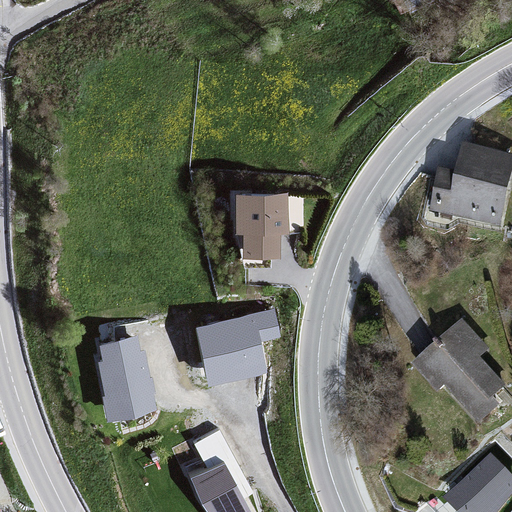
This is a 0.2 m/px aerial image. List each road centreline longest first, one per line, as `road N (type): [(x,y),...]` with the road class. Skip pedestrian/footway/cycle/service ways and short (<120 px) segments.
road 1 (tertiary): [(345,511),(327,463),(318,385),(325,305),(348,235),(410,141),(511,64)]
road 2 (tertiary): [(68,511),(27,428),(0,331)]
